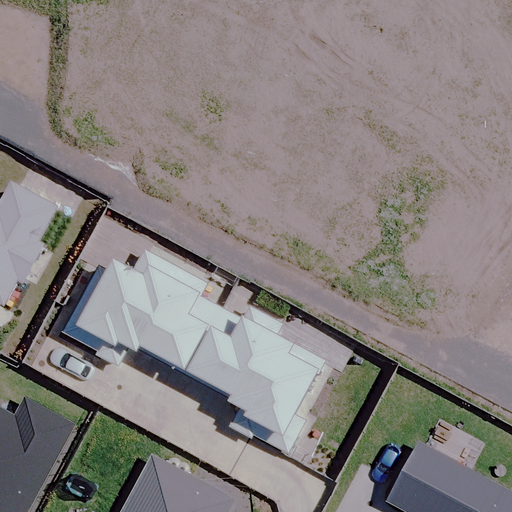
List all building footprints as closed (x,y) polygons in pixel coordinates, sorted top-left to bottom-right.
[(0,313),(4,315),(18,290),(24,293),(43,257),(38,254),(57,218),(12,193),(0,214),(0,313)] [(186,381),(223,313),(199,300),(205,289),(144,256),(130,282),(103,267),(64,338),(120,368),(126,357),(135,361),(138,356),(186,381)] [(233,426),(289,456),(305,426),(297,421),(326,369),(275,341),(282,329),(250,312),(243,324),(223,313),(186,381),(232,406),(228,412),(238,417),(233,426)] [(0,511),(27,511),(73,428),(26,403),(15,424),(0,415),(0,511)] [(511,511),(511,495),(417,444),(385,502),(404,511),(511,511)] [(229,511),(233,506),(154,463),(127,511),(229,511)]
